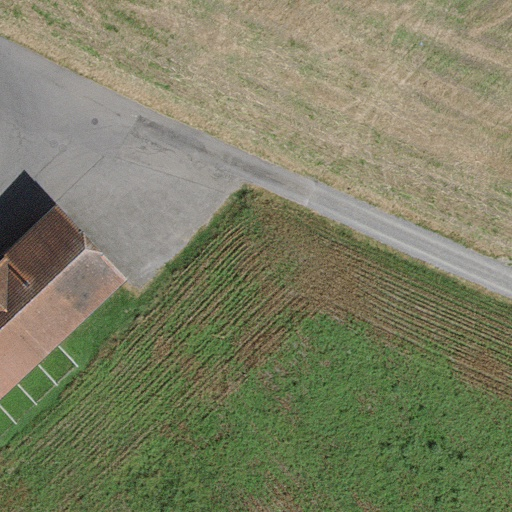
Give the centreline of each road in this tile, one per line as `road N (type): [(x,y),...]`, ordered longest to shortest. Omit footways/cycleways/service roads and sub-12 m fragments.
road 1 (residential): [(105,96),(511,278)]
road 2 (residential): [(105,96),(0,192)]
